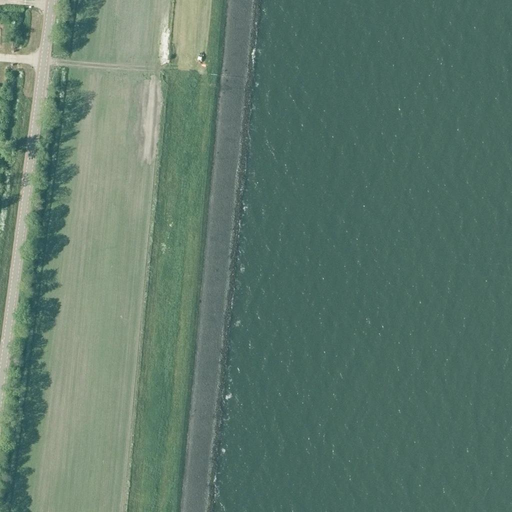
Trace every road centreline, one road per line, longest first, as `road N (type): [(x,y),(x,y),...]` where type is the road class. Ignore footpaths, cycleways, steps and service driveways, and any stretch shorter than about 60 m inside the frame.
road 1 (tertiary): [(0,384),(49,0)]
road 2 (track): [(163,72),(41,62)]
